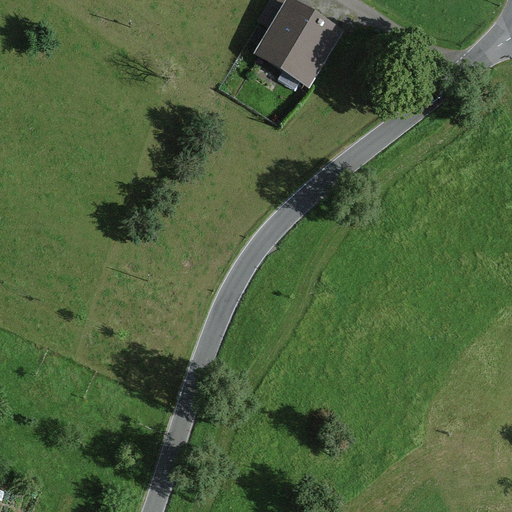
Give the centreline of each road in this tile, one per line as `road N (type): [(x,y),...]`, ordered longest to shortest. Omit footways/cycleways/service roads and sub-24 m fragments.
road 1 (unclassified): [(511,42),(318,186),(259,245),(220,316),(154,511)]
road 2 (track): [(347,0),(467,74)]
